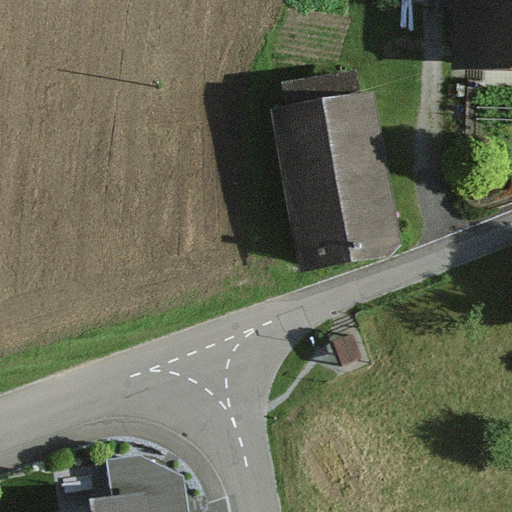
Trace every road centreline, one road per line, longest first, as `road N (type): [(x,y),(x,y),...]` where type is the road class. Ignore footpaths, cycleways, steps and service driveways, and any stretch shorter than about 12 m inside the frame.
road 1 (residential): [(202,345),(511,222)]
road 2 (residential): [(0,421),(202,345)]
road 3 (residential): [(261,511),(250,456),(202,345)]
